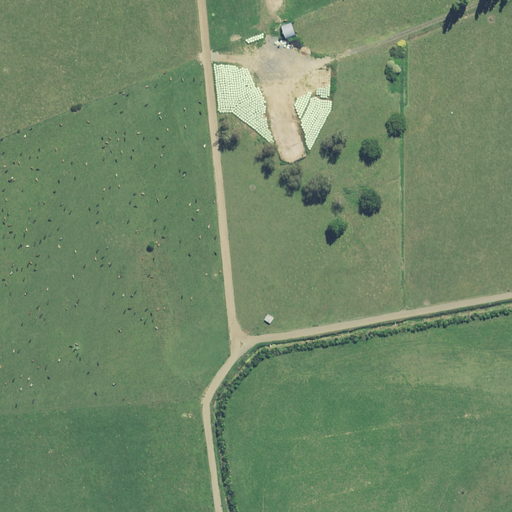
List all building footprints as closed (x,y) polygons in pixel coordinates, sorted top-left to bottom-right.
[(368,75),(360,55),(294,78),(298,90),(296,91),(298,97),(300,96),(301,100),(315,96),(316,97),(344,87),(343,84),(368,75)] [(263,106),(270,103),(269,100),(258,60),(246,64),(234,67),(234,71),(246,111),(263,106)] [(235,114),(246,111),(234,71),(223,74),(227,88),(218,91),(225,117),(235,114)] [(287,72),(285,72),(284,73),(283,73),(282,74),(281,75),(281,76),(280,77),(280,78),(280,80),(280,81),(281,82),(281,83),(282,84),(283,85),(284,85),(285,86),(286,86),(287,86),(289,86),(290,86),(291,85),(292,84),(293,83),(293,82),(294,81),(294,80),(294,79),(294,78),(293,77),(293,76),(292,75),(291,74),(290,73),(289,73),(288,72),(287,72)] [(340,132),(329,98),(327,99),(325,96),(318,98),(330,135),(340,132)] [(310,179),(328,172),(307,116),(320,112),(314,97),(284,109),(310,179)] [(266,114),(283,108),(280,100),(270,103),(263,106),(265,114),(266,114)] [(246,111),(235,114),(238,122),(264,114),(265,114),(263,106),(246,111)] [(274,112),(269,114),(265,115),(264,116),(273,141),(274,141),(283,168),(291,166),(301,162),(283,109),(274,112)] [(249,128),(256,147),(272,141),(273,141),(264,116),(240,124),(242,130),(249,127),(249,128)] [(276,318),(270,315),(267,320),(273,324),(276,318)]
